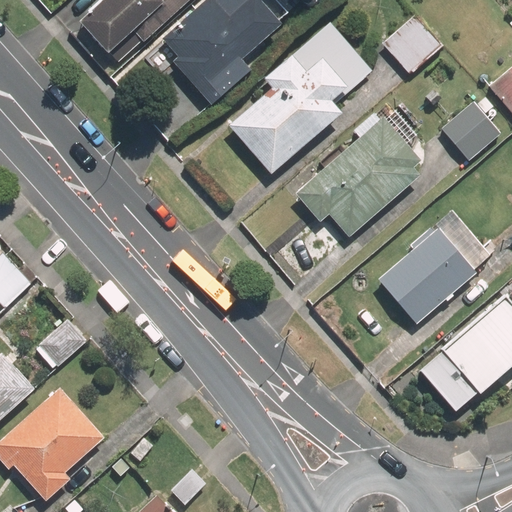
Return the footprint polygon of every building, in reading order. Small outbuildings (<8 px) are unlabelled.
[(136,36),(141,42),(186,0),(102,0),(77,23),(105,54),(107,51),(112,57),(136,36)] [(255,0),(199,0),(159,38),(175,55),(168,61),(207,104),(245,69),(237,60),(276,23),(255,0)] [(439,47),(412,16),(381,43),(408,74),(439,47)] [(227,127),(268,174),(354,100),(346,91),(369,70),(329,23),(262,80),(270,90),(227,127)] [(511,67),(488,88),(511,115),(511,67)] [(491,107),(483,99),(476,105),(484,113),(491,107)] [(440,129),(467,161),(498,134),(470,102),(440,129)] [(381,119),(293,195),(318,223),(327,215),(346,237),(417,176),(410,169),(418,162),(381,119)] [(412,250),(376,282),(413,326),(473,275),(471,273),(489,257),(449,211),(408,246),(412,250)] [(37,277),(23,262),(14,271),(0,255),(0,305),(2,308),(37,277)] [(511,310),(502,299),(442,351),(478,394),(511,364),(511,310)] [(54,366),(82,341),(65,322),(37,348),(54,366)] [(0,354),(0,418),(32,388),(0,354)] [(101,439),(57,389),(0,440),(0,463),(7,471),(11,467),(43,502),(67,481),(62,475),(101,439)] [(134,447),(123,457),(134,469),(145,459),(134,447)] [(197,466),(172,490),(187,505),(211,481),(197,466)] [(170,511),(160,501),(148,511),(170,511)]
